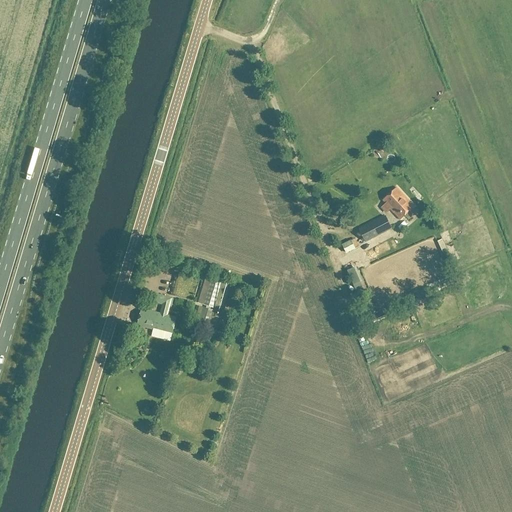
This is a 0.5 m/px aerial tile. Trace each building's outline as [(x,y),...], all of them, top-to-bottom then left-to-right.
[(396,188),(382,201),(385,204),(382,207),(387,212),(390,209),(401,220),(414,207),(396,188)] [(366,243),(374,239),(392,230),(385,217),(367,226),(359,230),(366,243)] [(359,246),(355,239),(351,241),(351,240),(342,245),(346,254),(355,249),(355,248),(359,246)] [(156,260),(150,259),(148,270),(154,272),(156,260)] [(200,304),(217,309),(226,282),(209,277),(200,304)] [(173,299),(169,298),(153,294),(151,302),(162,305),(159,314),(141,310),(137,326),(172,335),(176,318),(168,316),(170,306),(171,307),(173,299)] [(217,333),(219,324),(215,323),(217,312),(213,311),(199,307),(193,325),(202,328),(217,333)]
